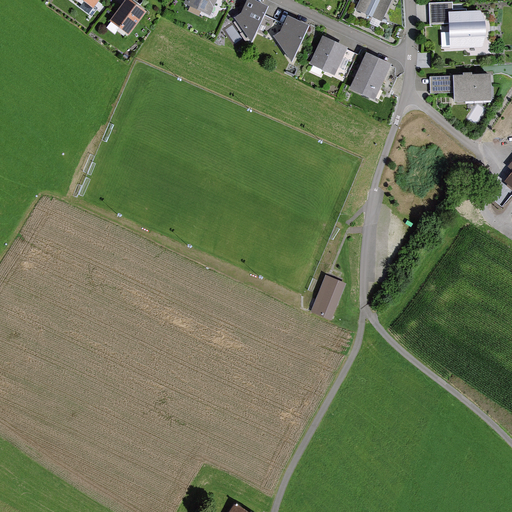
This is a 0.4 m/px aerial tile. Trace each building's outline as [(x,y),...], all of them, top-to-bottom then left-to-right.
[(145,12),(129,0),(127,0),(112,20),(129,33),(145,12)] [(216,0),(185,0),(184,4),(209,16),(216,0)] [(248,0),(242,14),(236,18),(252,41),(268,6),(253,0),(248,0)] [(387,0),(359,0),(354,13),(377,23),(387,0)] [(448,5),(426,6),(427,25),(441,24),(442,54),(482,51),(480,14),(449,16),(448,5)] [(288,17),(281,32),(275,36),(292,60),(308,26),(288,17)] [(333,73),(345,48),(324,38),(312,63),(333,73)] [(375,100),(391,64),(366,53),(350,89),(375,100)] [(484,76),(447,76),(447,102),(485,101),(484,76)] [(511,193),(511,166),(499,183),(511,193)] [(347,282),(324,274),(311,312),(333,320),(347,282)]
